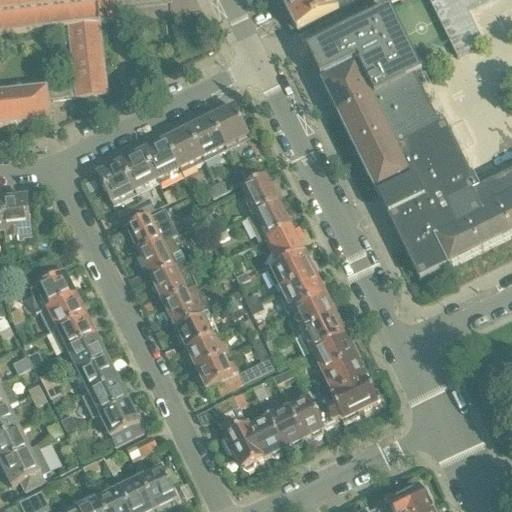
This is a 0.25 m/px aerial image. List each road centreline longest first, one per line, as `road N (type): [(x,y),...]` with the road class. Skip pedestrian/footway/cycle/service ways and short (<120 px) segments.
road 1 (residential): [(221,511),(52,165)]
road 2 (residential): [(399,352),(256,65)]
road 3 (residential): [(52,165),(256,65)]
road 4 (residential): [(271,511),(437,429)]
road 5 (residential): [(511,296),(399,352)]
